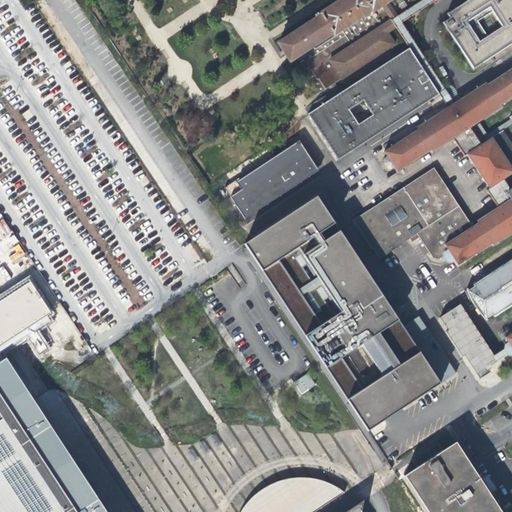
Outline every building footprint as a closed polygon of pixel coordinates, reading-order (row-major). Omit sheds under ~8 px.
[(334,36),(371,12),(381,7),(391,0),(340,0),(320,14),(320,16),(278,43),(290,62),(333,34),(334,36)] [(381,7),(371,12),(298,60),(320,93),(395,45),(387,33),(394,28),(408,49),(308,115),(338,160),(438,95),(441,100),(447,108),(416,129),(418,130),(384,152),(387,157),(384,159),(383,164),(387,170),(392,171),(395,168),(398,173),(431,151),(433,153),(454,140),(464,155),(466,154),(489,190),(487,192),(498,207),(477,221),(478,223),(472,227),(433,169),(353,221),(371,248),(372,247),(380,259),(417,234),(433,258),(438,259),(443,256),(447,262),(452,263),(455,261),(458,266),(492,244),(493,246),(511,233),(511,259),(488,275),(490,277),(466,292),(484,320),(507,305),(509,306),(511,304),(511,333),(505,338),(508,342),(505,344),(504,349),(504,350),(507,355),(508,355),(511,355),(511,188),(510,190),(503,180),(511,174),(511,147),(502,133),(480,146),(469,129),(479,124),(502,108),(500,106),(511,98),(511,68),(487,85),(485,83),(454,104),(449,95),(401,24),(437,0),(421,0),(390,21),(381,7)] [(511,0),(467,0),(446,14),(449,18),(442,23),(473,70),(511,44),(511,0)] [(486,135),(479,124),(469,129),(480,146),(502,133),(511,126),(511,121),(511,119),(486,135)] [(243,217),(319,173),(301,142),(225,186),(243,217)] [(403,326),(317,195),(244,243),(249,250),(290,313),(366,430),(455,373),(439,348),(435,351),(430,344),(434,341),(418,317),(403,326)] [(477,374),(496,361),(493,357),(459,305),(440,317),(448,330),(445,331),(461,356),(464,355),(477,374)] [(504,350),(493,357),(496,361),(497,362),(507,355),(504,350)] [(359,511),(356,507),(349,511),(106,511),(6,358),(0,361),(0,423),(2,426),(0,427),(0,511),(359,511)] [(301,395),(316,385),(307,373),(293,383),(301,395)] [(511,511),(511,506),(511,505),(500,511),(489,495),(479,479),(455,443),(442,451),(417,468),(404,476),(427,511),(511,511)] [(417,468),(442,451),(437,443),(412,459),(417,468)] [(487,474),(479,479),(489,495),(497,490),(487,474)] [(349,511),(356,507),(343,494),(335,488),(331,486),(322,482),(312,480),(302,479),(293,479),(283,481),(273,484),(269,486),(260,491),(253,497),(246,504),(243,508),(240,511),(349,511)]
